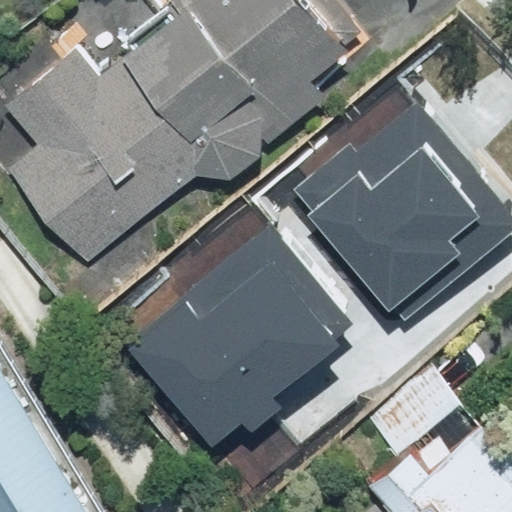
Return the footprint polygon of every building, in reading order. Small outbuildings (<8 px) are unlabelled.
[(175,0),(117,51),(100,32),(19,103),(36,122),(15,140),(111,250),(220,155),(238,176),(355,74),(337,53),(376,20),(358,0),(175,0)] [(286,193),(399,331),(511,239),(511,209),(424,102),(363,152),(353,139),(286,193)] [(125,337),(213,445),(238,425),(249,439),(278,415),(271,407),(364,332),(272,219),(125,337)] [(511,511),(511,424),(449,364),(361,455),(419,511),(511,511)] [(0,511),(84,511),(0,367),(0,511)]
